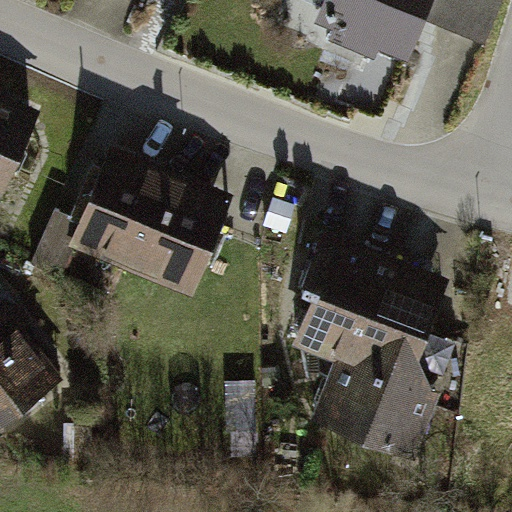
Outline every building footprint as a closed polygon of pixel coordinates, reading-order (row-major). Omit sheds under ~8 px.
[(429,0),(311,0),(305,17),(408,56),(429,0)] [(509,0),(436,0),(426,28),(490,52),(509,0)] [(40,108),(0,93),(0,192),(7,195),(40,108)] [(230,200),(120,157),(82,253),(193,296),(230,200)] [(443,276),(334,236),(295,340),(344,359),(320,424),(415,460),(442,389),(405,375),(443,276)] [(10,300),(0,306),(0,413),(59,375),(10,300)]
